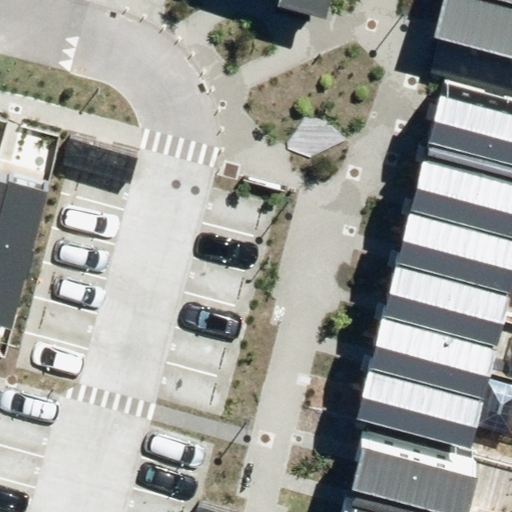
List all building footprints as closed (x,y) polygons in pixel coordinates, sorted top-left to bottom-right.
[(511,0),(445,0),(445,3),(511,19),(511,0)] [(511,77),(446,61),(433,114),(511,134),(511,77)] [(511,134),(433,114),(419,167),(511,190),(511,134)] [(511,190),(419,167),(405,221),(511,247),(511,190)] [(0,282),(16,286),(42,183),(0,172),(0,282)] [(511,247),(405,221),(392,274),(505,302),(511,273),(511,247)] [(392,274),(378,327),(491,356),(505,302),(392,274)] [(378,327),(365,380),(478,409),(491,356),(378,327)] [(366,412),(353,465),(469,494),(482,442),(366,412)] [(353,465),(340,511),(464,511),(469,494),(353,465)]
